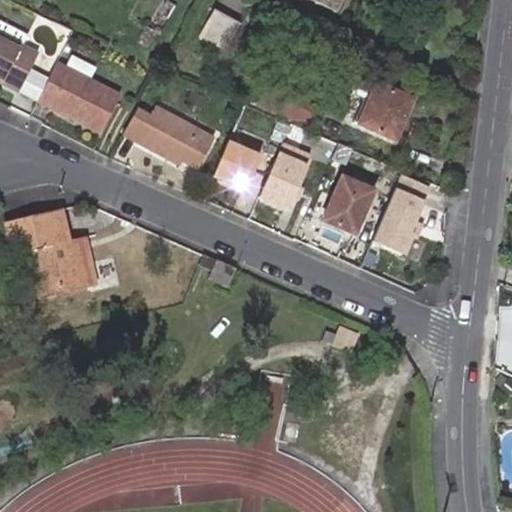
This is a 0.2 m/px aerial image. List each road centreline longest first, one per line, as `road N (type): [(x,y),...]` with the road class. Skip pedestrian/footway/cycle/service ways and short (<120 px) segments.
road 1 (residential): [(468,337),(50,161)]
road 2 (residential): [(468,337),(508,0)]
road 3 (residential): [(468,511),(461,453),(468,337)]
